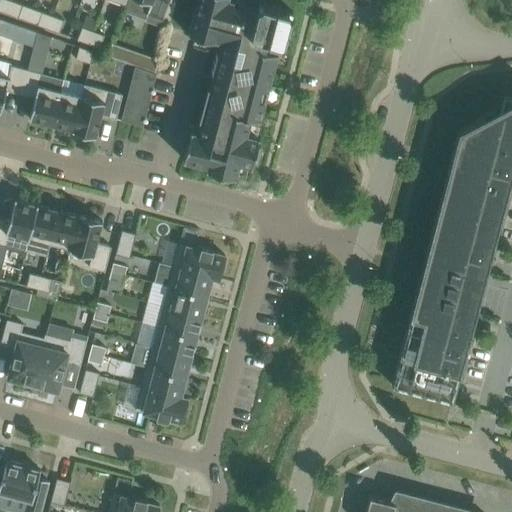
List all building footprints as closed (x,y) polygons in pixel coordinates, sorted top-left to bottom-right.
[(0,0),(0,10),(7,13),(12,0),(10,0),(0,0)] [(17,17),(22,4),(12,0),(7,13),(17,17)] [(125,6),(124,11),(146,19),(147,14),(162,19),(169,0),(128,0),(126,6),(125,6)] [(175,0),(169,26),(170,26),(188,30),(187,32),(218,40),(218,38),(222,39),(218,54),(216,53),(216,56),(217,57),(216,61),(214,61),(214,64),(215,64),(214,69),(213,68),(212,71),(213,72),(209,86),(207,86),(207,89),(208,90),(207,94),(205,94),(205,96),(206,97),(205,102),(203,101),(203,104),(204,104),(203,109),(202,108),(201,111),(203,111),(201,116),(200,116),(199,119),(201,119),(198,131),(191,129),(190,134),(188,141),(183,159),(206,165),(205,169),(212,171),(211,174),(228,179),(229,175),(236,177),(239,163),(252,166),(254,159),(257,160),(262,143),(258,142),(260,136),(247,132),(252,116),(261,119),(278,52),(270,50),(273,41),(284,44),(293,11),(259,2),(257,9),(246,6),(247,2),(240,0),(175,0)] [(48,28),(53,16),(42,11),(37,24),(48,28)] [(59,32),(64,20),(53,16),(48,28),(59,32)] [(88,43),(93,31),(82,27),(78,39),(81,41),(88,43)] [(100,47),(104,35),(93,31),(88,43),(100,47)] [(53,38),(40,34),(36,44),(49,49),(53,38)] [(93,51),(79,46),(76,59),(90,63),(93,51)] [(20,94),(27,69),(11,65),(8,77),(0,74),(0,110),(1,111),(6,90),(20,94)] [(156,73),(134,68),(121,120),(143,126),(156,73)] [(39,85),(42,73),(27,69),(20,94),(35,98),(29,119),(51,124),(59,90),(39,85)] [(116,119),(122,94),(84,84),(81,96),(72,130),(96,137),(101,115),(116,119)] [(72,130),(81,96),(59,90),(51,124),(67,128),(72,130)] [(476,312),(486,275),(511,174),(511,100),(509,102),(484,116),(459,129),(392,385),(453,401),(475,315),(476,312)] [(0,217),(0,243),(25,250),(37,204),(15,198),(9,220),(0,217)] [(38,205),(38,204),(37,204),(25,250),(47,256),(50,244),(49,244),(58,210),(38,205)] [(58,210),(49,244),(50,244),(71,250),(80,215),(79,214),(78,215),(58,210)] [(80,215),(71,250),(92,255),(89,267),(105,271),(111,246),(96,242),(102,221),(80,215)] [(116,253),(130,257),(132,248),(135,236),(136,233),(122,230),(116,253)] [(144,238),(135,236),(132,248),(140,250),(144,238)] [(202,247),(201,249),(179,243),(173,267),(212,277),(219,279),(225,255),(212,251),(212,250),(202,247)] [(113,262),(111,271),(125,274),(127,266),(113,262)] [(212,277),(173,267),(168,286),(207,297),(212,277)] [(111,271),(109,279),(123,282),(125,274),(111,271)] [(37,288),(41,276),(30,273),(26,286),(37,288)] [(57,300),(62,281),(41,276),(37,288),(36,295),(57,300)] [(168,286),(163,306),(201,316),(207,297),(168,286)] [(32,294),(12,288),(7,305),(28,310),(32,294)] [(97,301),(95,310),(109,313),(112,305),(97,301)] [(163,306),(158,326),(196,336),(201,316),(163,306)] [(109,313),(95,310),(93,318),(107,322),(109,313)] [(20,331),(22,323),(7,320),(1,344),(15,347),(7,378),(33,384),(43,344),(44,337),(20,331)] [(158,326),(152,346),(191,356),(196,336),(158,326)] [(70,336),(69,340),(45,334),(44,337),(43,344),(33,384),(58,391),(65,361),(80,365),(87,340),(70,336)] [(92,344),(90,352),(104,355),(106,347),(92,344)] [(152,346),(147,366),(186,376),(191,356),(152,346)] [(90,352),(88,360),(102,364),(104,355),(90,352)] [(181,395),(186,376),(147,366),(142,385),(142,386),(181,396),(181,395)] [(79,392),(93,396),(99,372),(86,369),(79,392)] [(188,398),(181,396),(142,386),(136,409),(157,415),(157,417),(168,419),(168,418),(181,421),(188,398)] [(41,511),(49,482),(48,482),(49,481),(38,478),(40,469),(6,460),(2,474),(0,473),(0,491),(28,499),(25,511),(41,511)] [(51,502),(64,505),(71,481),(57,478),(51,502)] [(474,511),(397,492),(396,493),(397,493),(393,501),(370,495),(365,511),(474,511)] [(114,493),(108,511),(157,511),(159,505),(146,501),(147,499),(136,497),(135,498),(114,493)]
